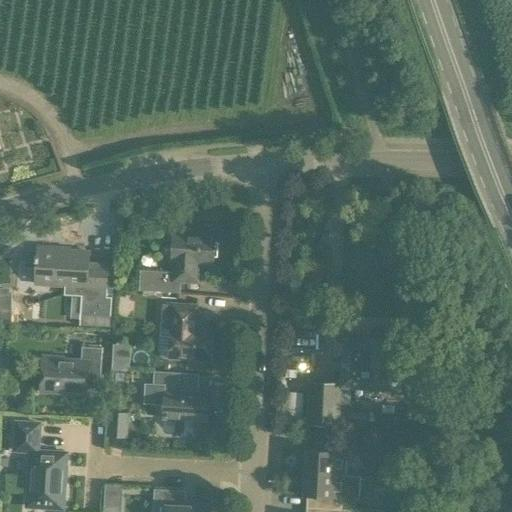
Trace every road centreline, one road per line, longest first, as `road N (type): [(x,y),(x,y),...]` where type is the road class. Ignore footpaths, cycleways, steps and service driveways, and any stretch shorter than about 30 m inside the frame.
road 1 (residential): [(268,164),(248,511)]
road 2 (residential): [(0,212),(178,172),(268,164)]
road 3 (residential): [(268,164),(511,165)]
road 4 (primary): [(511,214),(434,0)]
